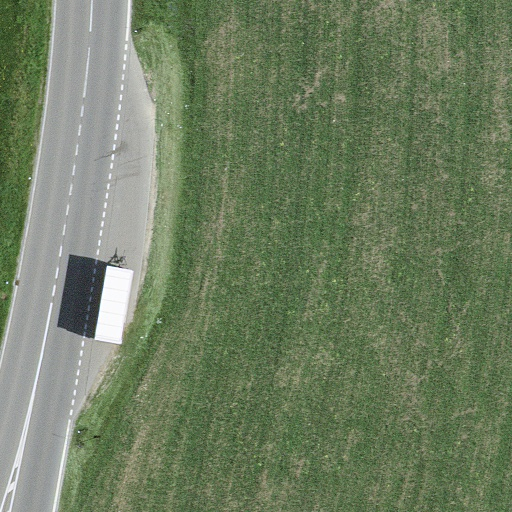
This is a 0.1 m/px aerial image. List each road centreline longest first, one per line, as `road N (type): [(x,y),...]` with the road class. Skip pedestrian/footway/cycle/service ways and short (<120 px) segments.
road 1 (primary): [(45,332),(91,0)]
road 2 (primary): [(24,511),(45,332)]
road 3 (primary): [(45,332),(0,457)]
